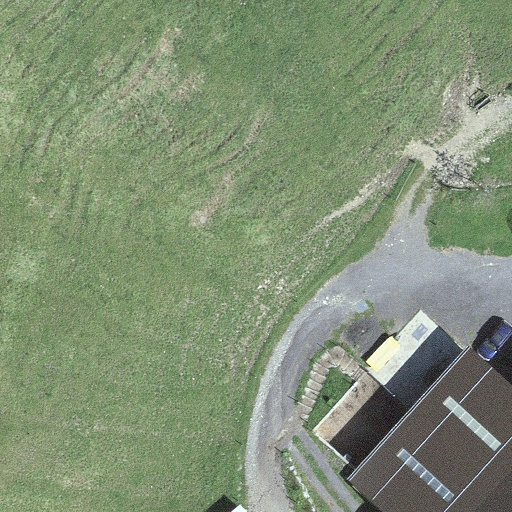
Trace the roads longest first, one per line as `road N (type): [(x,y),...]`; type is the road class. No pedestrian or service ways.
road 1 (track): [(389,399),(339,349),(325,320),(323,288),(337,250),(364,219),(511,106)]
road 2 (track): [(293,511),(416,365),(511,303)]
